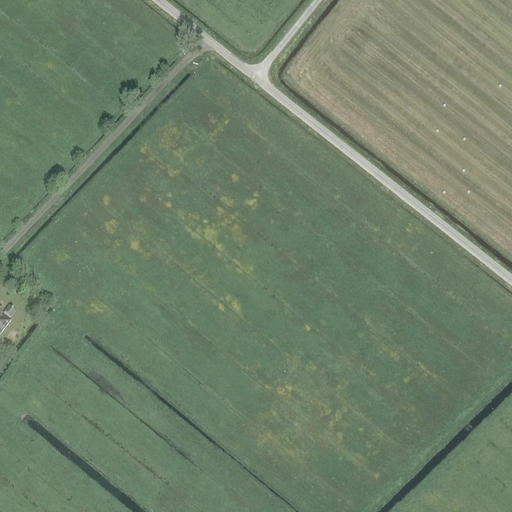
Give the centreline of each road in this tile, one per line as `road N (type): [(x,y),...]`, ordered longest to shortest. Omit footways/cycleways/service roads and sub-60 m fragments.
road 1 (unclassified): [(511,284),(254,77)]
road 2 (unclassified): [(254,77),(158,0)]
